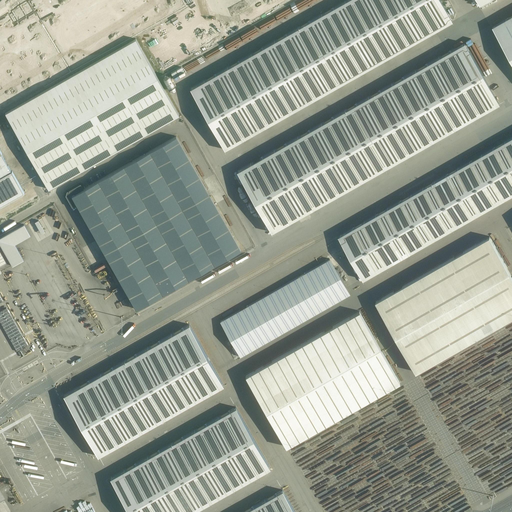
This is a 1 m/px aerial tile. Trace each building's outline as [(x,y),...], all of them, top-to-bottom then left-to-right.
[(15,8),(0,17),(0,112),(187,7),(182,0),(29,0),(27,1),(27,0),(15,8)] [(224,149),(452,21),(439,0),(345,0),(190,88),(224,149)] [(511,60),(511,15),(493,26),(511,60)] [(5,113),(48,189),(179,115),(136,38),(5,113)] [(228,38),(221,41),(226,52),(233,49),(228,38)] [(271,232),(498,103),(464,42),(237,171),(271,232)] [(193,70),(224,54),(219,43),(185,61),(189,69),(192,67),(193,70)] [(240,249),(176,136),(83,189),(80,183),(66,191),(65,195),(72,207),(77,204),(136,309),(240,249)] [(364,279),(511,194),(511,137),(339,236),(364,279)] [(0,206),(24,193),(12,171),(11,171),(1,154),(2,153),(0,150),(0,206)] [(16,242),(31,234),(25,223),(0,235),(0,239),(12,264),(24,259),(16,242)] [(416,372),(511,317),(511,276),(489,237),(376,301),(416,372)] [(240,356),(349,294),(329,259),(220,321),(240,356)] [(286,446),(399,382),(358,311),(245,375),(286,446)] [(98,456),(223,385),(189,324),(63,395),(98,456)] [(487,496),(511,481),(511,339),(426,389),(487,496)] [(329,511),(459,511),(470,506),(409,399),(300,461),(329,511)] [(129,511),(191,511),(270,468),(236,407),(110,478),(129,511)] [(294,511),(282,490),(242,511),(294,511)]
